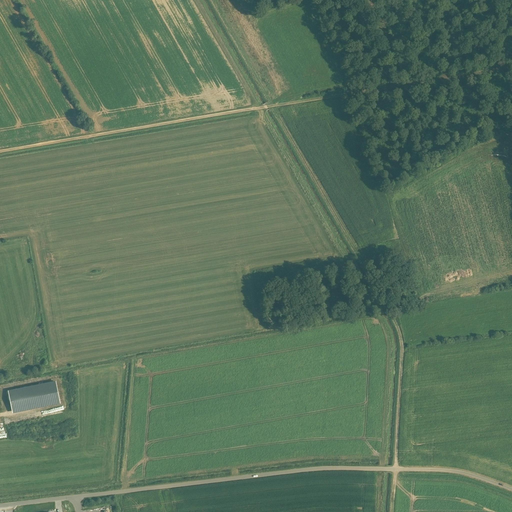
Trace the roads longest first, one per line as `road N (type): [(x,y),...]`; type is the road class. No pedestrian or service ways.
road 1 (track): [(511,68),(0,153)]
road 2 (track): [(0,505),(322,467),(454,470),(511,489)]
road 3 (track): [(393,469),(403,332),(390,301)]
